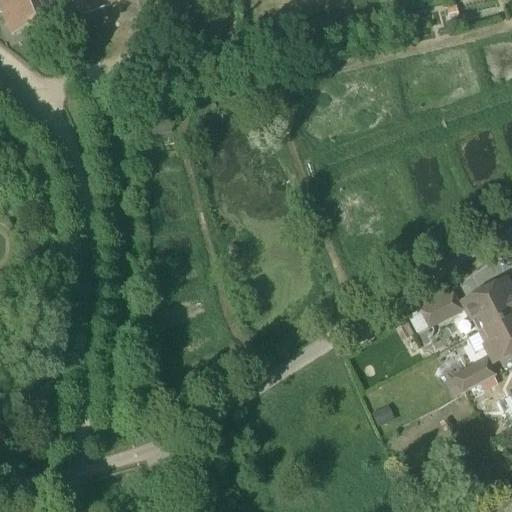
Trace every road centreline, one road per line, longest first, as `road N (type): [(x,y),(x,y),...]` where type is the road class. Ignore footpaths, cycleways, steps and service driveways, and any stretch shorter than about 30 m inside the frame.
road 1 (unclassified): [(0,491),(172,443),(511,226)]
road 2 (track): [(248,47),(426,0)]
